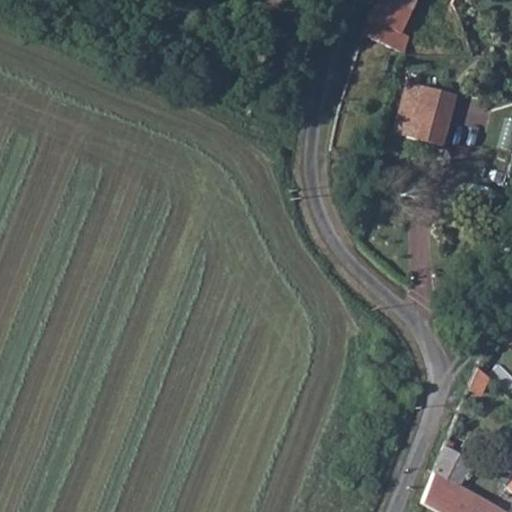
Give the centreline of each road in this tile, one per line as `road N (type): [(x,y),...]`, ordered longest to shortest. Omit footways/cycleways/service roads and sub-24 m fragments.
road 1 (unclassified): [(445,372),(413,321),(342,257),(312,190),(314,84),(344,0)]
road 2 (unclassified): [(397,511),(445,372)]
